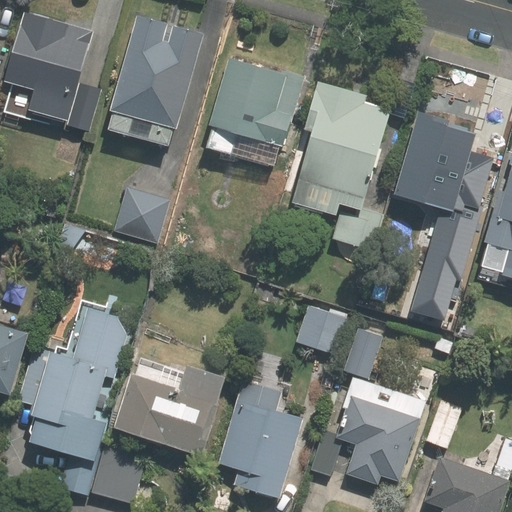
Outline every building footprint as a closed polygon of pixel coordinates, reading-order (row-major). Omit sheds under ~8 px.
[(80,84),(95,32),(27,13),(8,81),(39,91),(34,111),(70,121),(69,124),(90,130),(102,90),(80,84)] [(177,138),(204,41),(174,33),(169,50),(163,48),(168,30),(137,22),(110,120),(113,121),(109,138),(168,154),(172,137),(177,138)] [(288,74),(236,59),(217,127),(221,128),(214,148),(237,154),(243,135),(289,148),(310,77),(289,70),(288,74)] [(318,132),(304,182),(340,193),(338,201),(358,207),(356,217),(342,213),(334,239),(365,248),(367,241),(374,243),(383,214),(364,209),(391,111),(366,104),(367,97),(321,84),(309,129),(318,132)] [(455,122),(425,114),(402,194),(456,210),(450,230),(478,238),(487,206),(465,200),(484,135),(454,127),(455,122)] [(131,181),(117,225),(159,238),(173,194),(131,181)] [(507,190),(491,243),(511,248),(511,252),(508,265),(511,266),(511,191),(511,192),(507,190)] [(79,249),(90,230),(69,224),(61,253),(79,249)] [(342,355),(353,319),(311,307),(301,343),(342,355)] [(137,337),(125,317),(95,308),(79,359),(35,345),(18,403),(40,409),(32,436),(68,447),(59,478),(89,487),(112,413),(103,410),(114,375),(124,379),(137,337)] [(0,389),(14,393),(31,331),(0,322),(0,389)] [(349,373),(372,380),(384,335),(361,329),(349,373)] [(449,353),(452,341),(440,338),(437,350),(449,353)] [(139,374),(123,428),(209,454),(232,376),(195,366),(189,388),(139,374)] [(289,393),(249,382),(226,464),(246,470),(241,486),(286,499),(309,419),(284,412),(289,393)] [(426,418),(356,396),(342,439),(362,445),(352,475),(386,486),(388,478),(405,484),(426,418)] [(467,408),(445,402),(432,443),(454,450),(467,408)] [(347,442),(327,436),(319,462),(339,468),(347,442)] [(497,476),(446,459),(432,504),(450,509),(449,511),(504,511),(511,490),(511,480),(511,481),(511,476),(511,438),(509,438),(497,476)] [(112,441),(97,493),(139,505),(153,453),(112,441)]
